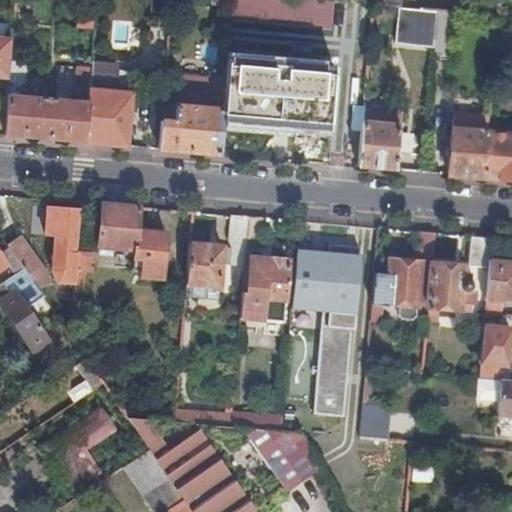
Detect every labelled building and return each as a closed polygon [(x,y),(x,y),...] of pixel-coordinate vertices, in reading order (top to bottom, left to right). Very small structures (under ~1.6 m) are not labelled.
[(171,0),(154,0),(154,15),(171,17),(171,0)] [(332,28),(334,1),(324,0),(232,0),(233,1),(231,20),(332,28)] [(510,0),(500,0),(499,12),(509,13),(510,0)] [(438,11),(421,9),(418,42),(435,43),(438,11)] [(438,11),(435,43),(433,59),(449,61),(454,12),(438,11)] [(0,37),(0,76),(10,78),(13,39),(0,37)] [(228,61),(224,109),(223,114),(329,124),(333,72),(288,67),(288,66),(272,64),(272,66),(228,61)] [(89,101),(86,142),(128,146),(131,94),(114,92),(116,67),(92,64),(89,101)] [(9,95),(5,135),(43,138),(86,142),(89,101),(9,95)] [(224,109),(163,104),(160,148),(186,151),(220,154),(223,114),(224,109)] [(401,111),(364,107),(359,167),(397,170),(401,111)] [(453,114),(448,175),(483,178),(489,119),(489,118),(453,114)] [(489,119),(483,178),(503,180),(511,180),(511,135),(497,134),(498,120),(489,119)] [(137,230),(139,207),(103,204),(99,246),(134,249),(133,269),(142,270),(142,276),(162,277),(166,233),(137,230)] [(77,271),(79,255),(74,255),(77,209),(48,206),(46,235),(56,236),(52,270),(59,280),(76,282),(77,271)] [(245,265),(247,245),(249,217),(231,216),(228,240),(233,249),(231,263),(245,265)] [(261,246),(264,218),(249,217),(247,245),(261,246)] [(432,264),(435,234),(419,232),(416,262),(391,260),(390,275),(375,274),(370,323),(380,324),(382,306),(388,307),(388,304),(399,304),(398,315),(402,319),(413,320),(416,318),(418,306),(419,306),(419,304),(421,263),(432,264)] [(22,235),(8,245),(10,248),(24,268),(25,270),(38,289),(50,281),(46,268),(22,235)] [(489,261),(491,239),(472,237),(470,266),(488,268),(489,261)] [(223,248),(190,244),(187,284),(193,285),(219,288),(223,248)] [(24,268),(10,248),(2,253),(16,274),(24,268)] [(93,252),(79,250),(79,255),(77,271),(91,272),(93,252)] [(360,257),(294,252),(289,312),(322,315),(356,318),(360,257)] [(247,293),(242,292),(241,319),(283,322),(288,261),(250,258),(247,293)] [(511,262),(489,261),(488,268),(485,301),(511,303),(511,262)] [(429,306),(432,264),(421,263),(419,304),(429,306)] [(464,266),(432,264),(429,306),(427,323),(437,324),(439,310),(473,313),(474,291),(472,291),(473,280),(463,279),(464,266)] [(44,297),(38,289),(25,270),(0,286),(0,293),(3,298),(0,300),(0,303),(24,339),(41,328),(27,308),(44,297)] [(356,318),(322,315),(313,414),(346,417),(356,318)] [(510,328),(483,325),(477,378),(496,380),(496,366),(507,367),(510,328)] [(422,373),(425,343),(410,342),(408,372),(422,373)] [(104,384),(87,359),(77,366),(87,380),(94,390),(104,384)] [(374,369),(366,368),(363,404),(371,405),(374,369)] [(68,393),(75,403),(94,390),(87,380),(68,393)] [(511,381),(501,381),(499,402),(497,417),(511,418),(511,381)] [(154,421),(155,407),(118,404),(128,419),(149,420),(154,421)] [(371,405),(363,404),(360,438),(388,441),(391,406),(371,405)] [(53,472),(115,431),(98,405),(36,446),(53,472)] [(176,423),(177,411),(177,409),(155,407),(154,421),(176,423)] [(231,427),(232,417),(232,416),(177,411),(176,423),(196,424),(231,427)] [(244,428),(267,430),(268,415),(251,414),(250,419),(232,417),(231,427),(244,428)] [(128,419),(150,449),(184,499),(193,511),(257,511),(196,424),(167,446),(149,420),(128,419)] [(303,434),(281,431),(267,430),(244,428),(289,493),(324,470),(303,434)] [(150,449),(123,467),(152,511),(164,511),(167,510),(184,499),(150,449)] [(0,479),(10,473),(0,456),(0,479)] [(167,510),(168,511),(193,511),(184,499),(167,510)]
